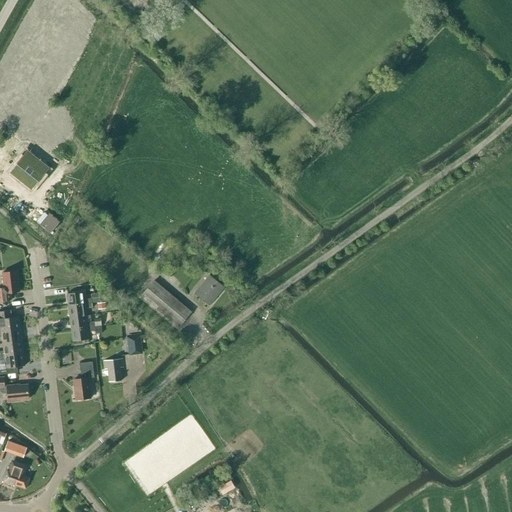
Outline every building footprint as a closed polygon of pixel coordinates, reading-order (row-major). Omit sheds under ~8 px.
[(27,152),(13,169),(31,184),(46,168),(27,152)] [(160,272),(168,279),(173,274),(165,267),(160,272)] [(0,288),(0,301),(12,300),(11,292),(19,291),(17,271),(2,273),(4,288),(0,288)] [(196,293),(209,304),(223,287),(210,276),(196,293)] [(154,280),(141,296),(178,327),(191,312),(154,280)] [(67,294),(69,306),(92,303),(91,298),(83,299),(83,292),(67,294)] [(93,308),(92,303),(69,306),(70,318),(86,315),(85,309),(93,308)] [(0,331),(20,329),(19,317),(12,318),(11,310),(0,311),(0,331)] [(70,318),(71,329),(95,326),(94,321),(86,322),(86,315),(70,318)] [(88,332),(95,331),(95,326),(71,329),(73,341),(89,339),(88,332)] [(22,341),(20,329),(0,331),(0,336),(2,336),(3,344),(22,341)] [(133,354),(142,353),(140,337),(128,339),(129,346),(132,346),(133,354)] [(0,351),(0,356),(23,353),(22,341),(3,344),(4,351),(0,351)] [(71,351),(63,352),(64,360),(72,359),(71,351)] [(0,356),(0,375),(18,373),(17,367),(25,366),(23,353),(0,356)] [(108,369),(109,382),(122,381),(120,367),(123,367),(122,358),(104,361),(105,369),(108,369)] [(81,379),(73,380),(76,400),(91,398),(88,379),(94,378),(92,362),(79,364),(81,379)] [(6,386),(5,387),(3,376),(0,376),(0,391),(3,394),(7,393),(8,402),(21,401),(21,400),(29,399),(27,385),(19,386),(19,384),(6,385),(6,386)] [(23,458),(27,448),(19,446),(16,455),(23,458)] [(8,467),(2,482),(14,486),(14,485),(25,489),(29,478),(23,476),(24,472),(26,467),(12,462),(10,468),(8,467)] [(222,495),(231,490),(227,483),(218,488),(222,495)]
